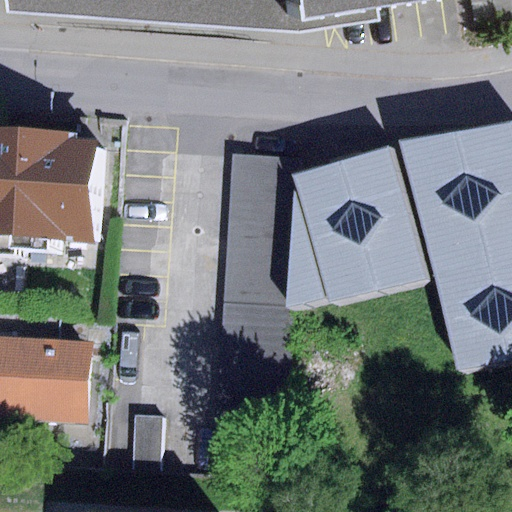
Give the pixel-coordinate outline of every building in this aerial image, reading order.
[(0,0),(0,7),(288,28),(368,16),(366,0),(0,0)] [(461,375),(511,365),(511,122),(409,144),(444,282),(461,375)] [(0,125),(0,233),(10,234),(9,246),(40,248),(44,239),(88,242),(94,145),(73,143),(74,131),(0,125)] [(340,310),(438,283),(400,150),(300,177),(340,310)] [(299,159),(231,155),(212,465),(279,469),(299,159)] [(293,313),(332,303),(299,193),(293,313)] [(0,417),(83,422),(88,342),(0,337),(0,417)] [(162,417),(133,416),(131,470),(160,471),(162,417)]
